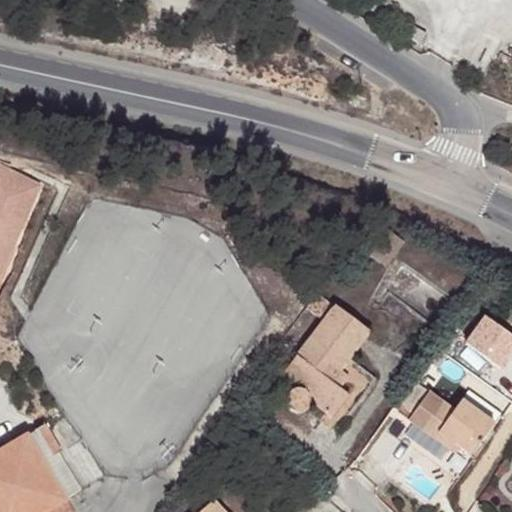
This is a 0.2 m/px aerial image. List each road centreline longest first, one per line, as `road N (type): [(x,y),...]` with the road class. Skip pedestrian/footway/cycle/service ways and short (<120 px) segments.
road 1 (secondary): [(445,186),(226,112),(0,63)]
road 2 (residential): [(289,0),(354,36),(458,113),(460,155),(445,186)]
